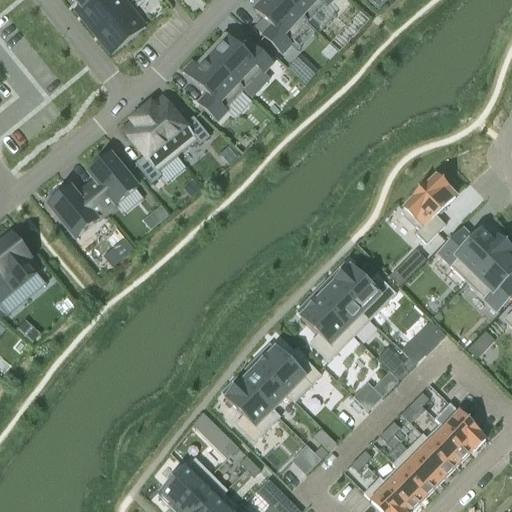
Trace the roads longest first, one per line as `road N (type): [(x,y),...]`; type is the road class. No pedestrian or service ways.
road 1 (residential): [(0,208),(128,102)]
road 2 (residential): [(128,102),(229,0)]
road 3 (residential): [(128,102),(44,0)]
